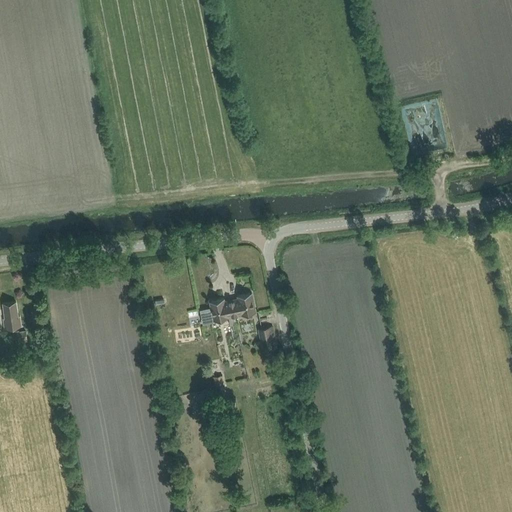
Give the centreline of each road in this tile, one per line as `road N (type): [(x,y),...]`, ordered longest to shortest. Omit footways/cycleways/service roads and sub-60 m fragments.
road 1 (unclassified): [(324,511),(271,241)]
road 2 (tertiary): [(271,241),(238,234),(0,260)]
road 3 (tertiary): [(271,241),(292,229),(511,199)]
